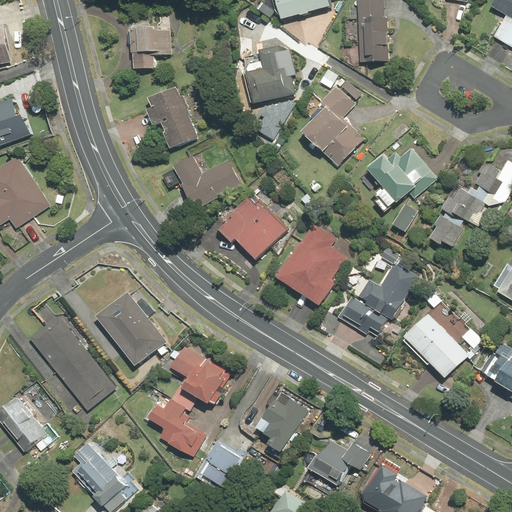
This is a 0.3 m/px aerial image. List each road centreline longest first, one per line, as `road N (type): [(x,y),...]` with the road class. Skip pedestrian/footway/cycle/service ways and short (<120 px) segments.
road 1 (tertiary): [(126,206),(182,276),(225,308),(511,480)]
road 2 (tertiary): [(56,0),(87,127),(126,206)]
road 3 (residential): [(126,206),(0,305)]
